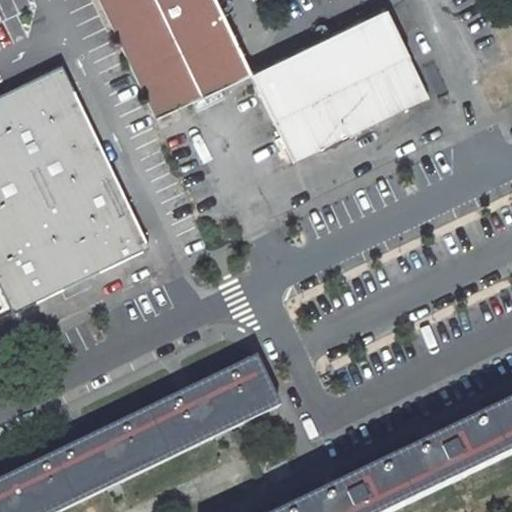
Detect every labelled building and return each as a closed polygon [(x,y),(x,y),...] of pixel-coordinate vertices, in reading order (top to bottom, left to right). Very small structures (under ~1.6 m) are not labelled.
[(212,0),(97,0),(153,117),(248,72),(212,0)] [(384,7),(248,72),(291,163),(427,98),(384,7)] [(61,66),(0,94),(0,291),(11,313),(148,248),(61,66)] [(252,360),(0,482),(0,511),(62,511),(275,410),(252,360)] [(511,402),(283,511),(391,511),(511,454),(511,402)]
